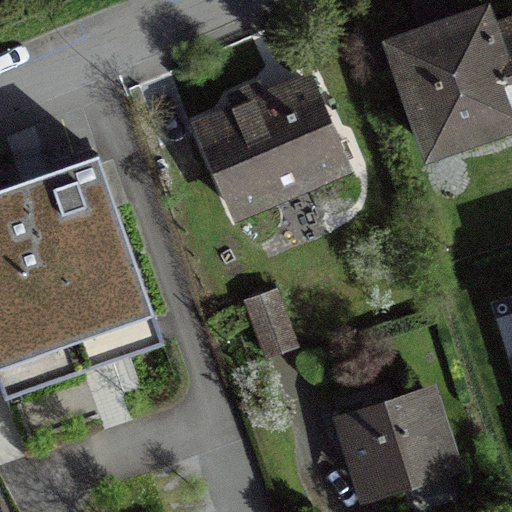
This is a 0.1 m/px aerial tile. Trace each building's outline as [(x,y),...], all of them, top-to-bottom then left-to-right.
[(427,154),(511,123),(511,27),(487,36),(480,18),(450,28),(442,6),(413,16),(421,38),(391,49),(427,154)] [(341,166),(307,87),(264,105),(262,100),(230,113),(233,119),(197,134),(231,213),(341,166)] [(98,152),(0,189),(0,398),(5,410),(173,345),(98,152)] [(244,304),(264,360),(293,349),(272,294),(244,304)] [(426,396),(340,424),(362,491),(448,464),(426,396)]
